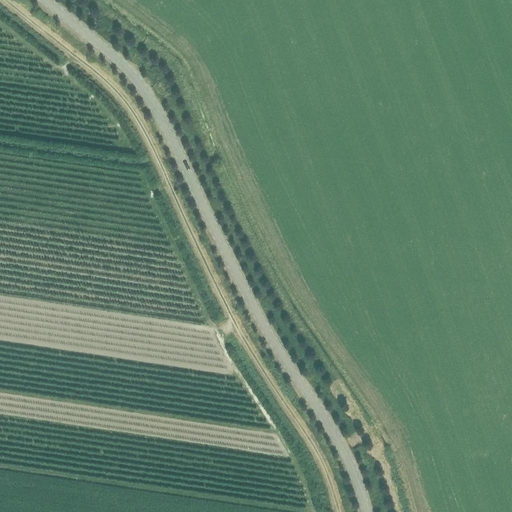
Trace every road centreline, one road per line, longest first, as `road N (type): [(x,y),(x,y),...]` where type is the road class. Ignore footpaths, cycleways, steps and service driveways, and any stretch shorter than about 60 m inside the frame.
road 1 (track): [(339,511),(325,467),(252,355),(155,153),(116,93),(3,0)]
road 2 (tertiary): [(366,511),(350,465),(233,272),(147,95),(40,0)]
